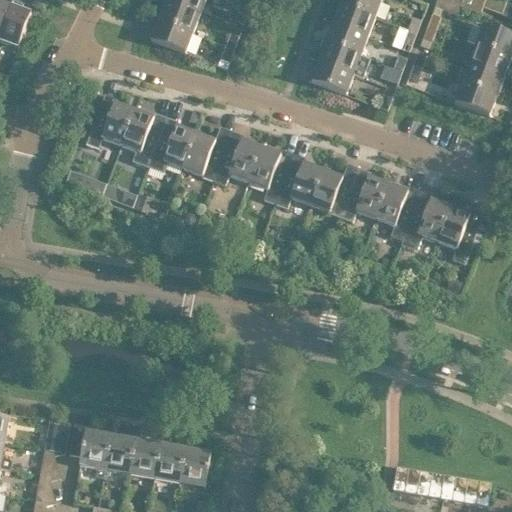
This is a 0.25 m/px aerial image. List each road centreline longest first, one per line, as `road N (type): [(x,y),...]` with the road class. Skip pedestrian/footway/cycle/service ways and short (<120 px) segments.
road 1 (residential): [(484,177),(223,91),(58,56)]
road 2 (unclassified): [(270,337),(224,308),(34,270),(0,247)]
road 3 (unclassified): [(511,393),(418,352),(319,325),(270,337)]
road 4 (unclassified): [(241,511),(270,337)]
